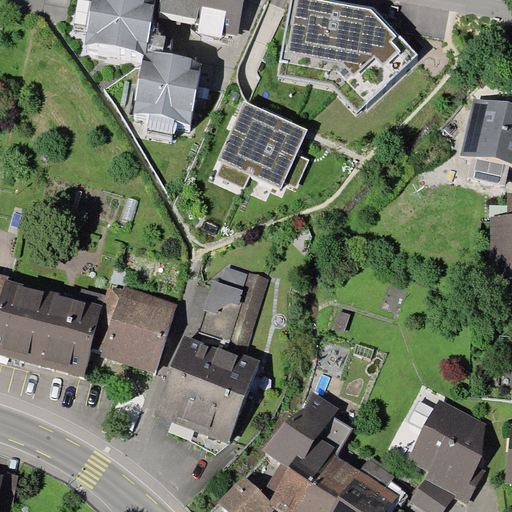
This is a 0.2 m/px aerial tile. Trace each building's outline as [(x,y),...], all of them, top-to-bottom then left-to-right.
[(145,50),(154,0),(92,0),(84,44),(144,56),(145,50)] [(243,0),(161,0),(159,12),(197,19),(201,20),(198,33),(222,37),(223,33),(238,35),(243,0)] [(377,8),(331,0),(293,0),(281,75),(334,85),(359,112),(420,56),(377,8)] [(203,61),(145,50),(144,56),(134,113),(150,116),(148,128),(171,132),(173,120),(191,123),(203,61)] [(461,156),(511,166),(511,105),(474,97),(461,156)] [(307,128),(243,102),(218,160),(223,162),(217,176),(245,187),(250,175),(280,188),(283,181),(297,187),(308,159),(296,154),(307,128)] [(511,216),(507,216),(491,216),(489,295),(511,295),(511,216)] [(207,311),(197,339),(219,348),(220,345),(246,354),(269,279),(249,272),(249,274),(226,267),(220,282),(214,280),(203,310),(207,311)] [(0,274),(0,355),(83,377),(91,348),(105,294),(82,288),(79,299),(8,280),(9,277),(0,274)] [(177,303),(122,286),(121,289),(107,288),(105,294),(91,348),(103,350),(101,356),(156,373),(177,303)] [(351,315),(339,311),(332,329),(344,333),(351,315)] [(183,334),(153,414),(228,442),(259,359),(246,354),(220,345),(219,348),(197,339),(183,334)] [(275,510),(278,511),(295,511),(333,453),(336,455),(352,428),(334,416),(340,407),(311,392),(264,450),(281,462),(263,494),(277,508),(275,510)] [(485,423),(440,398),(407,460),(429,471),(424,481),(454,496),(467,504),(485,470),(481,468),(485,423)] [(336,455),(333,453),(295,511),(332,511),(359,469),(336,455)] [(368,459),(361,470),(386,487),(394,476),(389,473),(391,470),(372,457),(370,460),(368,459)] [(361,470),(359,469),(332,511),(401,511),(393,506),(400,496),(386,487),(361,470)] [(5,472),(4,475),(0,495),(0,508),(12,511),(19,475),(5,472)] [(263,494),(244,476),(218,502),(228,511),(273,511),(275,510),(277,508),(263,494)] [(418,511),(443,511),(454,496),(424,481),(409,505),(418,511)]
